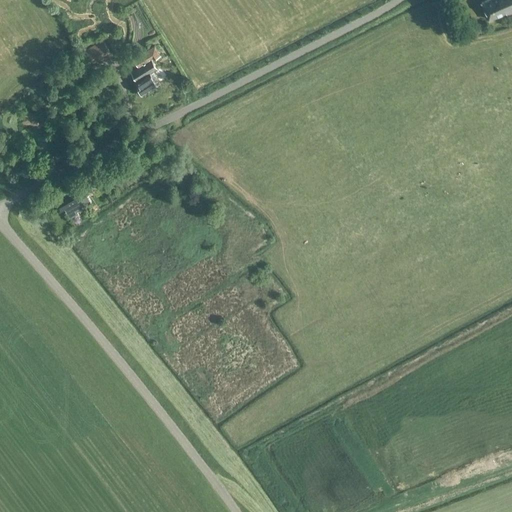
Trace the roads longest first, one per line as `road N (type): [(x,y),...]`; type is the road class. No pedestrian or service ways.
road 1 (unclassified): [(0,209),(397,0)]
road 2 (tertiary): [(235,511),(0,223)]
road 3 (track): [(511,468),(394,511)]
